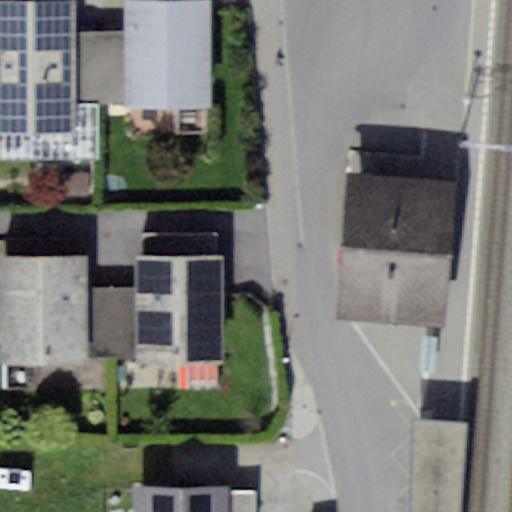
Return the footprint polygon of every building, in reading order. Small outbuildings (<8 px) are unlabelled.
[(73,1),(0,0),(0,136),(73,136),(73,107),(73,32),(73,1)] [(220,3),(128,6),(132,32),(132,107),(132,128),(224,125),(220,3)] [(132,32),(73,32),(73,107),(132,107),(132,32)] [(451,185),(349,175),(335,314),(347,315),(382,319),(428,323),(438,324),(451,185)] [(224,265),(142,266),(144,373),(226,371),(224,265)] [(90,267),(6,268),(8,370),(92,368),(90,267)] [(226,511),(225,479),(134,485),(135,511),(226,511)]
